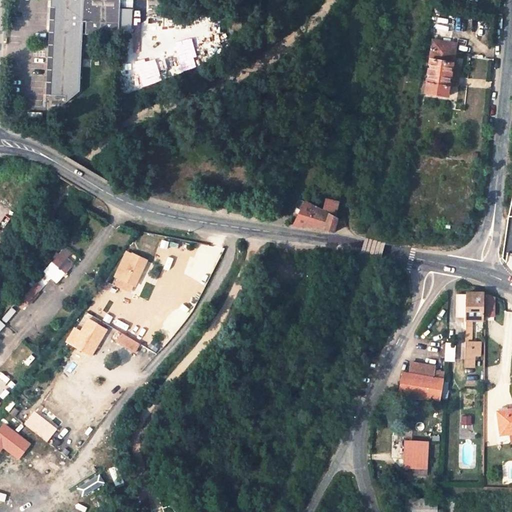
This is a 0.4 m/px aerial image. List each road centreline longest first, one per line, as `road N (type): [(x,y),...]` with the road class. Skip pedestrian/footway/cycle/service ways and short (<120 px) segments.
road 1 (tertiary): [(0,142),(159,216),(422,258)]
road 2 (track): [(253,230),(231,306),(144,426),(125,511)]
road 3 (unclassified): [(507,0),(496,187)]
road 4 (tertiary): [(358,449),(370,404),(412,322)]
